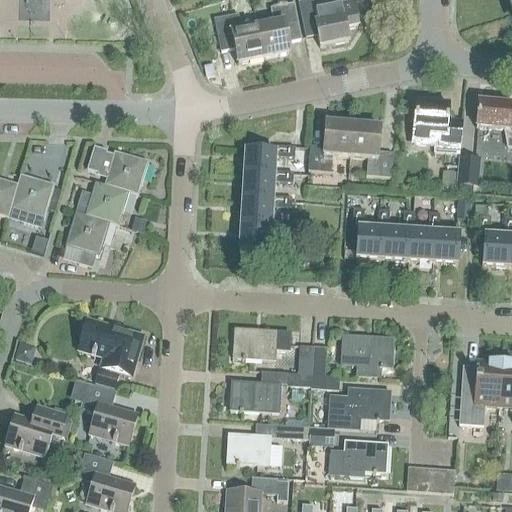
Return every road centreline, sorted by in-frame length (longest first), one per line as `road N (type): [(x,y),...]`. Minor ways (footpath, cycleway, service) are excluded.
road 1 (residential): [(511,326),(172,296)]
road 2 (residential): [(434,65),(183,117)]
road 3 (residential): [(162,511),(172,296)]
road 4 (residential): [(183,117),(0,112)]
road 5 (residential): [(172,296),(183,117)]
road 6 (residential): [(172,296),(34,294)]
road 7 (residential): [(183,117),(182,77),(151,0)]
